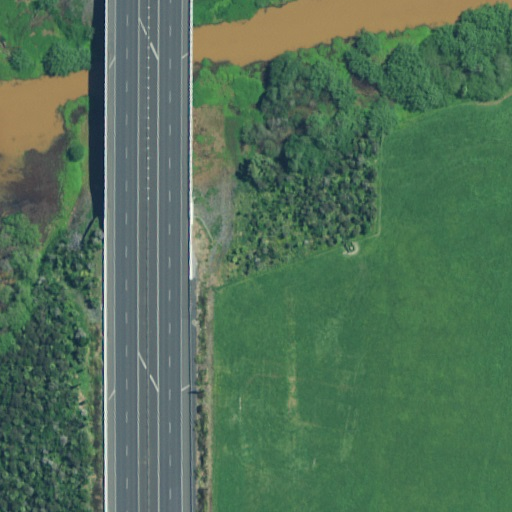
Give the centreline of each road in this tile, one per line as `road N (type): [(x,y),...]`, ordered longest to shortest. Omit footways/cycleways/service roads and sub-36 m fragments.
road 1 (motorway): [(167,0),(171,511)]
road 2 (motorway): [(126,511),(123,0)]
